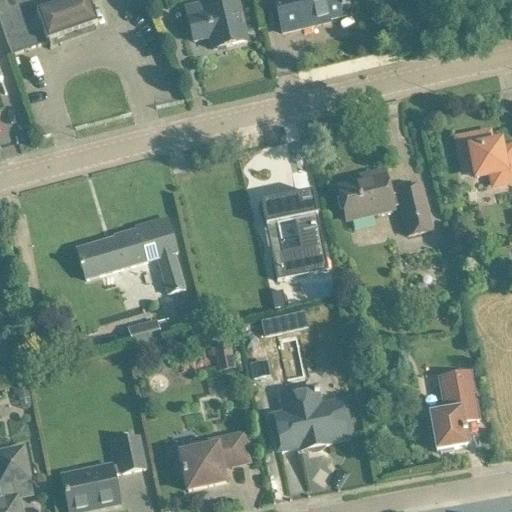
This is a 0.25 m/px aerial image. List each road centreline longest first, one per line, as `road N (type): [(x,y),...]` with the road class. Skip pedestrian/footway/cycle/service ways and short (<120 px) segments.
road 1 (unclassified): [(0,194),(511,57)]
road 2 (unclassified): [(340,511),(511,485)]
